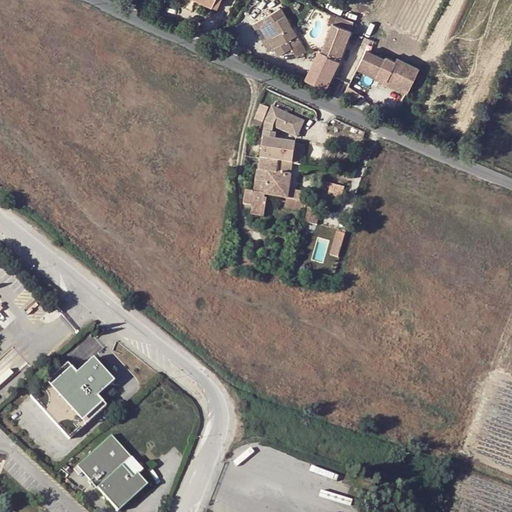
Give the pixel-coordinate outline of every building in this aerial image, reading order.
[(257,0),(251,0),(233,32),(238,34),(257,0)] [(282,7),(266,16),(281,43),(275,47),(280,55),(293,46),(289,39),(298,33),(282,7)] [(351,28),(354,21),(336,15),(334,22),(351,28)] [(281,43),(266,16),(259,20),(274,47),(275,47),(281,43)] [(352,28),(333,21),(322,51),(318,49),(306,74),(328,85),(342,57),(352,28)] [(298,33),(289,39),(293,46),(300,57),(309,52),(298,33)] [(379,71),(389,77),(390,74),(412,84),(421,64),(399,54),(397,57),(387,53),(387,55),(368,47),(362,61),(380,69),(379,71)] [(362,61),(359,66),(411,88),(412,84),(390,74),(389,77),(379,71),(380,69),(362,61)] [(253,126),(261,129),(270,108),(262,105),(253,126)] [(273,107),(266,122),(274,126),(298,137),(305,122),(273,107)] [(274,126),(266,122),(265,131),(273,133),(274,126)] [(273,133),(265,131),(264,138),(272,140),(273,133)] [(272,140),(264,138),(261,157),(294,163),(298,164),(300,153),(305,154),(306,146),(272,140)] [(294,163),(261,157),(257,181),(289,187),(294,163)] [(289,187),(257,181),(255,193),(246,191),(244,205),(253,206),(251,215),(265,217),(268,199),(265,199),(266,196),(287,200),(286,209),(306,212),(305,222),(320,225),(322,211),(313,210),(314,204),(308,203),(308,202),(299,200),(301,192),(289,189),(289,187)] [(331,184),(321,181),(321,185),(331,187),(329,194),(343,197),(345,187),(331,184)] [(347,233),(338,231),(335,243),(344,246),(347,233)] [(258,259),(240,255),(238,266),(256,270),(258,259)] [(75,372),(65,362),(29,395),(68,439),(104,405),(96,395),(112,380),(91,357),(75,372)] [(141,473),(110,438),(76,469),(114,511),(118,511),(145,488),(136,477),(141,473)]
